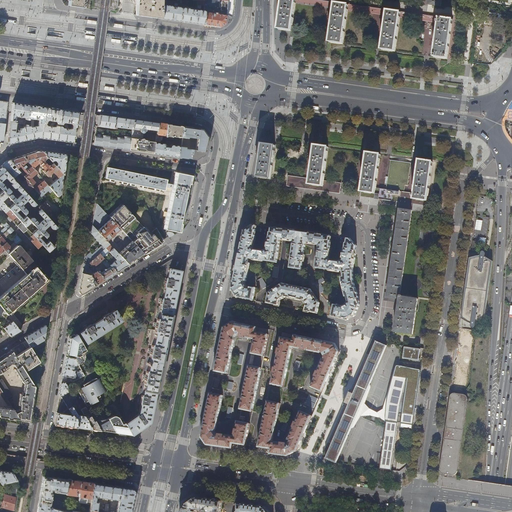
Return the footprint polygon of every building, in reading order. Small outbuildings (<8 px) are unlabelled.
[(92,0),(92,7),(95,8),(98,8),(98,9),(98,10),(99,10),(99,8),(100,8),(101,0),(92,0)] [(111,10),(116,11),(117,0),(109,0),(109,9),(109,10),(111,10)] [(136,0),(135,15),(152,18),(161,19),(161,0),(136,0)] [(204,5),(204,0),(161,0),(161,19),(170,20),(190,23),(203,25),(204,5)] [(227,8),(228,1),(222,0),(221,0),(220,10),(221,10),(221,13),(215,12),(215,13),(211,13),(211,6),(210,6),(210,5),(204,5),(203,25),(212,26),(220,27),(225,23),(227,8)] [(278,29),(291,31),(295,3),(325,7),(326,2),(312,0),(311,0),(282,0),(279,23),(278,29)] [(340,44),(343,44),(348,10),(373,14),(374,9),(363,7),(339,4),(335,3),(334,9),(329,42),(340,44)] [(385,50),(395,52),(400,18),(430,22),(431,17),(399,12),(387,11),(386,16),(382,50),(385,50)] [(444,58),(447,59),(453,20),(439,18),(438,23),(434,57),(444,58)] [(27,118),(29,105),(22,104),(13,102),(10,121),(15,121),(15,117),(27,118)] [(45,107),(37,106),(29,105),(27,118),(26,120),(28,120),(29,118),(31,119),(30,126),(28,126),(27,124),(25,125),(25,126),(23,127),(25,133),(24,134),(25,140),(33,139),(38,137),(41,138),(45,107)] [(59,123),(61,109),(54,108),(45,107),(41,138),(47,139),(57,140),(59,125),(56,125),(56,126),(54,127),(52,127),(55,122),(57,123),(59,123)] [(69,110),(61,109),(59,123),(62,124),(63,123),(71,124),(72,126),(72,129),(70,130),(67,129),(68,128),(65,127),(64,129),(62,128),(62,127),(61,127),(61,126),(59,125),(57,140),(63,141),(73,142),(75,126),(75,125),(77,114),(77,111),(69,110)] [(75,125),(96,129),(97,126),(98,114),(89,113),(83,112),(82,115),(77,114),(75,125)] [(132,129),(134,119),(125,118),(108,116),(98,114),(97,126),(113,129),(114,127),(132,129)] [(153,154),(155,142),(148,141),(148,140),(141,139),(142,133),(143,133),(144,132),(144,131),(156,133),(158,123),(145,121),(134,119),(132,129),(132,132),(129,150),(131,151),(131,149),(133,149),(135,151),(145,153),(153,154)] [(16,121),(15,121),(10,121),(7,144),(14,143),(25,140),(24,134),(25,133),(23,127),(19,128),(19,129),(17,130),(17,132),(14,132),(15,129),(16,129),(17,125),(16,124),(16,121)] [(163,124),(158,123),(156,133),(155,141),(159,142),(162,140),(162,135),(164,135),(164,136),(165,136),(167,124),(163,124)] [(167,124),(165,136),(172,137),(172,136),(175,137),(175,138),(177,138),(178,138),(178,137),(180,138),(182,126),(175,125),(167,124)] [(82,127),(75,126),(73,142),(78,143),(79,143),(79,141),(80,142),(90,143),(92,131),(82,129),(82,127)] [(205,145),(207,138),(202,130),(202,129),(198,129),(187,127),(182,126),(180,138),(187,139),(187,137),(197,139),(195,151),(185,149),(185,147),(179,146),(177,157),(179,157),(183,158),(190,159),(193,159),(196,160),(203,155),(205,145)] [(129,150),(132,132),(120,130),(113,131),(96,129),(94,145),(102,147),(119,149),(129,150)] [(159,144),(159,142),(155,141),(155,142),(153,154),(164,155),(177,157),(179,146),(179,144),(175,143),(175,142),(174,142),(174,146),(170,145),(169,146),(167,146),(167,145),(166,144),(165,146),(164,145),(164,144),(163,144),(159,144)] [(263,178),(271,179),(275,146),(262,144),(260,160),(257,177),(263,178)] [(323,186),(324,181),(328,147),(320,146),(315,145),(310,180),(310,185),(323,186)] [(31,153),(22,156),(32,168),(38,163),(43,169),(42,170),(47,177),(52,172),(58,178),(50,185),(45,179),(42,179),(44,181),(55,193),(57,196),(60,194),(60,192),(62,192),(62,189),(61,189),(63,174),(56,167),(52,163),(49,166),(48,165),(47,166),(43,161),(47,157),(41,151),(41,150),(34,151),(31,153)] [(53,152),(41,151),(47,157),(52,162),(53,161),(55,161),(57,163),(57,164),(57,165),(56,166),(56,167),(63,174),(65,176),(68,154),(53,152)] [(361,196),(427,206),(427,200),(429,187),(433,162),(427,161),(419,160),(414,194),(404,193),(405,185),(408,185),(411,163),(391,160),(386,190),(376,189),(381,155),(373,154),(367,153),(361,196)] [(17,158),(9,160),(20,172),(26,180),(32,187),(42,198),(43,197),(42,196),(49,190),(53,195),(55,193),(44,181),(37,186),(30,178),(36,172),(32,168),(22,156),(17,158)] [(4,163),(1,166),(12,179),(20,172),(9,160),(5,162),(4,163)] [(25,215),(31,222),(37,228),(43,234),(48,241),(54,247),(56,248),(56,245),(48,236),(48,234),(44,230),(49,225),(53,229),(55,230),(57,228),(46,215),(39,207),(25,193),(19,186),(12,179),(1,166),(0,167),(0,187),(8,196),(14,203),(20,209),(25,215)] [(180,220),(188,183),(188,180),(189,175),(175,172),(173,185),(166,183),(167,180),(107,168),(105,179),(165,191),(165,188),(170,189),(170,190),(172,190),(168,212),(165,211),(164,216),(167,216),(164,228),(177,232),(180,220)] [(324,181),(323,186),(310,185),(310,180),(288,176),(288,181),(287,186),(339,194),(340,189),(341,184),(324,181)] [(26,180),(19,186),(25,193),(32,187),(26,180)] [(188,183),(180,220),(186,221),(187,215),(188,209),(189,203),(192,189),(193,185),(188,183)] [(45,202),(52,209),(60,218),(61,211),(48,197),(44,200),(45,202)] [(45,202),(39,207),(46,215),(52,209),(45,202)] [(14,203),(8,208),(17,217),(26,227),(31,222),(25,215),(22,218),(16,212),(20,209),(14,203)] [(92,225),(107,241),(120,229),(109,217),(97,204),(94,216),(92,225)] [(132,241),(144,254),(148,252),(151,250),(149,246),(151,245),(153,246),(157,243),(163,240),(156,227),(151,232),(144,225),(143,226),(123,205),(109,217),(120,229),(124,232),(127,236),(132,241)] [(17,217),(8,208),(7,206),(3,210),(10,218),(13,221),(17,217)] [(395,332),(413,334),(418,299),(402,297),(402,296),(400,295),(412,211),(399,209),(388,293),(385,293),(385,295),(385,297),(400,299),(395,332)] [(26,227),(17,217),(13,221),(14,223),(17,226),(24,234),(28,238),(32,234),(31,233),(26,227)] [(109,244),(107,241),(92,225),(91,233),(102,246),(101,247),(92,254),(90,252),(85,257),(85,259),(89,262),(99,253),(109,244)] [(331,317),(347,320),(351,318),(355,315),(360,305),(357,295),(354,280),(354,273),(353,270),(356,254),(357,246),(350,238),(347,238),(346,242),(345,242),(344,247),(342,260),(339,261),(331,260),(330,258),(331,246),(330,246),(331,241),(330,240),(331,236),(301,231),(271,227),(270,231),(269,237),(268,237),(266,249),(264,251),(255,249),(254,247),(256,235),(255,235),(256,229),(255,229),(256,225),(252,225),(244,230),(243,236),(235,273),(232,289),(237,297),(253,301),(256,288),(251,287),(247,287),(245,284),(246,281),(247,282),(250,264),(248,263),(249,260),(251,259),(253,259),(253,260),(263,262),(263,261),(277,263),(280,240),(293,242),(290,268),(302,270),(303,261),(305,261),(305,256),(304,256),(306,244),(319,245),(316,268),(329,270),(329,271),(339,272),(340,271),(342,271),(343,274),(343,277),(341,277),(342,282),(345,297),(347,297),(347,301),(346,304),(343,306),(334,304),(331,317)] [(10,227),(6,231),(0,236),(0,245),(7,254),(12,249),(6,242),(5,243),(3,240),(13,231),(10,227)] [(37,228),(31,233),(32,234),(42,245),(49,252),(54,247),(48,241),(45,243),(40,237),(43,234),(37,228)] [(16,246),(17,245),(22,241),(16,234),(13,237),(17,242),(14,244),(16,246)] [(32,234),(28,238),(35,246),(38,249),(42,245),(32,234)] [(144,254),(132,241),(118,254),(128,265),(131,263),(138,258),(144,254)] [(118,254),(109,244),(99,253),(103,257),(109,252),(111,254),(116,260),(111,264),(110,263),(109,264),(116,272),(121,269),(128,265),(118,254)] [(47,280),(17,245),(16,246),(12,249),(7,254),(9,256),(26,274),(0,295),(0,306),(5,313),(6,314),(10,311),(11,311),(18,306),(17,305),(37,288),(38,289),(44,284),(44,283),(47,280)] [(9,256),(7,254),(0,245),(0,254),(2,253),(6,259),(9,256)] [(480,256),(469,259),(462,307),(461,319),(471,324),(470,326),(471,327),(471,328),(472,328),(473,328),(474,327),(475,327),(475,324),(484,322),(492,262),(484,257),(485,254),(485,253),(484,252),(483,252),(482,252),(481,252),(480,253),(480,256)] [(103,258),(103,257),(99,253),(89,262),(91,265),(93,267),(103,258)] [(91,265),(89,262),(85,259),(84,265),(83,268),(90,275),(96,285),(100,282),(104,279),(96,271),(92,273),(88,267),(91,265)] [(110,276),(116,272),(109,264),(105,259),(103,262),(103,263),(104,264),(108,268),(106,269),(104,269),(105,270),(101,273),(96,267),(94,268),(96,271),(104,279),(110,276)] [(138,414),(125,424),(131,435),(134,433),(149,422),(150,416),(156,390),(160,368),(163,352),(167,333),(170,320),(173,304),(176,289),(180,272),(181,267),(181,266),(181,265),(180,263),(178,261),(176,260),(174,259),(172,259),(170,260),(168,261),(160,266),(163,270),(162,275),(167,276),(167,278),(164,278),(163,281),(165,282),(164,286),(165,286),(163,299),(162,299),(161,299),(160,298),(159,302),(161,302),(160,307),(159,307),(157,319),(157,323),(154,323),(154,326),(156,327),(155,330),(152,330),(149,345),(152,346),(151,349),(149,349),(148,352),(150,353),(150,357),(147,357),(144,371),(146,372),(145,376),(143,375),(143,379),(145,379),(144,383),(143,383),(142,389),(140,389),(139,395),(141,396),(140,400),(138,399),(137,403),(140,403),(140,404),(138,414)] [(81,294),(90,289),(96,285),(90,275),(83,268),(80,280),(78,291),(79,291),(79,292),(80,294),(81,294)] [(305,311),(318,314),(320,303),(311,289),(283,283),(269,292),(267,303),(279,306),(281,300),(286,297),(303,301),(307,306),(305,311)] [(79,332),(85,343),(121,320),(114,310),(109,313),(109,312),(108,313),(107,311),(104,313),(105,315),(101,317),(102,318),(91,325),(90,324),(86,326),(85,324),(82,326),(84,328),(83,328),(84,329),(79,332)] [(3,328),(11,337),(15,334),(20,331),(12,321),(3,328)] [(217,447),(245,450),(246,445),(269,334),(270,329),(242,324),(232,322),(224,327),(222,336),(216,364),(215,372),(227,374),(234,340),(234,338),(237,335),(240,336),(254,340),(252,353),(255,354),(254,358),(252,358),(251,361),(253,361),(252,366),(249,365),(240,409),(242,409),(240,416),(241,416),(241,418),(244,418),(244,422),(238,421),(235,436),(219,434),(217,435),(215,431),(216,429),(223,396),(210,393),(209,398),(204,425),(201,436),(201,437),(207,445),(217,447)] [(24,337),(30,347),(31,348),(39,343),(40,343),(41,343),(41,342),(44,340),(46,327),(45,325),(38,329),(24,337)] [(473,330),(459,328),(451,389),(464,391),(473,330)] [(310,387),(322,392),(324,388),(335,363),(340,352),(335,343),(323,340),(282,332),(281,337),(271,385),(284,387),(292,347),(320,353),(321,352),(323,353),(325,355),(324,358),(323,357),(310,387)] [(67,355),(67,357),(74,358),(78,364),(78,363),(80,362),(81,360),(82,358),(83,356),(83,354),(83,351),(85,350),(77,335),(69,339),(68,345),(69,345),(67,355)] [(416,407),(380,402),(365,396),(387,346),(376,341),(370,355),(366,354),(359,369),(353,385),(344,404),(338,419),(332,433),(328,442),(332,444),(326,458),(337,463),(358,412),(375,419),(387,421),(380,469),(385,469),(391,470),(398,423),(413,425),(416,407)] [(31,349),(31,348),(30,347),(24,351),(15,356),(31,381),(35,378),(38,379),(41,363),(34,353),(33,351),(31,349)] [(403,359),(419,361),(420,349),(405,347),(403,359)] [(34,353),(41,363),(42,365),(42,360),(41,360),(43,348),(34,353)] [(35,388),(31,381),(15,356),(11,350),(0,357),(0,373),(8,368),(7,367),(11,364),(13,365),(16,368),(14,369),(24,384),(22,393),(20,393),(18,404),(21,405),(20,408),(15,411),(17,413),(17,415),(18,415),(20,419),(24,420),(30,421),(35,388)] [(63,372),(63,377),(69,378),(70,377),(73,378),(75,370),(73,370),(74,368),(75,368),(75,366),(76,365),(79,369),(80,369),(78,364),(74,358),(67,357),(66,357),(65,363),(63,372)] [(107,390),(100,377),(97,379),(96,378),(83,385),(84,386),(77,390),(87,407),(98,401),(96,396),(107,390)] [(0,388),(3,392),(4,394),(9,402),(12,406),(13,405),(9,398),(13,396),(2,379),(0,380),(0,388)] [(69,391),(65,384),(64,381),(62,381),(61,386),(60,392),(59,394),(70,411),(71,414),(73,417),(75,418),(77,427),(82,428),(92,429),(84,416),(77,415),(78,414),(77,413),(76,413),(71,407),(72,406),(66,395),(67,394),(66,393),(69,391)] [(267,399),(268,388),(260,387),(259,398),(267,399)] [(464,395),(456,394),(455,393),(454,393),(453,394),(451,395),(450,396),(449,402),(446,425),(443,446),(440,465),(440,469),(440,470),(441,471),(442,473),(443,473),(446,474),(448,474),(452,475),(454,474),(455,474),(456,473),(457,471),(467,399),(467,398),(467,397),(466,396),(464,395)] [(68,412),(70,411),(59,394),(58,404),(56,412),(55,419),(54,424),(66,426),(77,427),(75,418),(73,417),(71,414),(69,415),(68,414),(65,414),(65,413),(64,410),(66,409),(68,412)] [(272,454),(287,456),(297,451),(302,440),(312,416),(300,411),(288,440),(290,441),(288,443),(273,441),(281,404),(268,401),(258,447),(257,452),(271,454),(272,454)] [(0,416),(2,417),(12,418),(20,419),(18,415),(17,415),(17,413),(15,411),(14,409),(5,408),(5,406),(4,406),(4,408),(0,407),(0,416)] [(80,410),(84,416),(92,429),(95,430),(100,430),(94,421),(92,422),(92,421),(93,421),(91,418),(93,417),(92,416),(90,417),(89,417),(87,414),(88,413),(85,407),(80,410)] [(92,416),(93,417),(94,421),(100,430),(106,431),(115,433),(107,418),(104,412),(102,413),(105,419),(99,420),(97,413),(91,415),(92,416)] [(111,416),(107,418),(115,433),(122,434),(131,435),(125,424),(121,416),(118,418),(117,417),(116,416),(115,416),(111,417),(111,416)] [(0,506),(15,511),(19,488),(20,486),(13,484),(11,492),(9,491),(8,492),(4,492),(2,501),(0,500),(0,482),(2,485),(5,484),(17,481),(13,472),(5,471),(0,470),(0,506)] [(51,493),(51,492),(52,493),(54,491),(53,490),(54,490),(54,491),(65,493),(68,480),(57,478),(43,476),(36,511),(63,511),(64,511),(52,508),(52,509),(48,508),(49,505),(50,506),(52,493),(51,493)] [(91,505),(94,483),(79,481),(68,480),(65,493),(65,494),(76,496),(77,492),(79,492),(78,496),(79,497),(78,503),(87,504),(91,505)] [(108,508),(109,499),(111,486),(103,484),(94,483),(91,505),(90,509),(97,511),(104,511),(105,511),(107,511),(108,508)] [(111,486),(109,499),(118,500),(119,501),(116,511),(129,511),(131,507),(132,503),(134,492),(132,488),(122,487),(111,486)] [(182,511),(195,511),(197,509),(202,510),(202,511),(207,511),(221,511),(223,501),(200,498),(194,497),(184,504),(182,511)] [(269,511),(265,507),(258,506),(237,503),(236,511),(269,511)]
